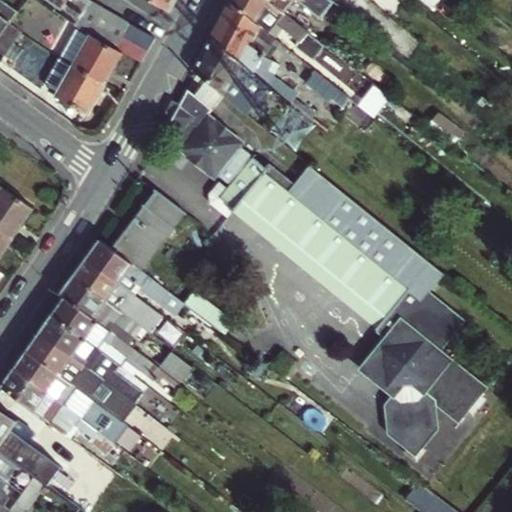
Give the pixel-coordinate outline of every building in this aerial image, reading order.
[(1,0),(0,0),(0,38),(10,25),(19,12),(1,0)] [(48,0),(62,10),(68,0),(48,0)] [(59,14),(78,25),(93,1),(91,0),(68,0),(62,10),(59,14)] [(150,0),(172,11),(177,0),(150,0)] [(286,14),(268,0),(232,0),(231,3),(277,41),(293,54),(310,33),(286,14)] [(268,0),(286,14),(297,1),(322,21),(336,3),(332,0),(268,0)] [(80,26),(91,32),(105,9),(93,1),(78,25),(80,26)] [(211,39),(253,73),(266,53),(277,41),(231,3),(211,39)] [(91,32),(103,40),(117,16),(105,9),(91,32)] [(115,46),(122,35),(129,23),(117,16),(103,40),(115,46)] [(129,23),(122,35),(150,49),(156,39),(129,23)] [(10,25),(0,38),(0,52),(6,56),(7,54),(15,44),(23,33),(10,25)] [(80,26),(62,58),(107,84),(125,52),(115,46),(103,40),(91,32),(80,26)] [(150,49),(122,35),(115,46),(125,52),(142,62),(150,49)] [(208,81),(224,94),(248,113),(262,95),(269,86),(261,79),(253,73),(211,39),(194,70),(198,73),(208,81)] [(15,44),(7,54),(15,60),(23,50),(15,44)] [(364,53),(354,66),(379,85),(389,73),(364,53)] [(56,96),(89,115),(107,84),(62,58),(61,57),(47,81),(49,87),(58,92),(56,96)] [(353,102),(314,71),(304,83),(343,114),(353,102)] [(198,73),(195,79),(200,82),(204,85),(208,81),(198,73)] [(264,75),(261,79),(269,86),(278,93),(281,88),(264,75)] [(224,94),(208,81),(204,85),(198,93),(214,107),(224,94)] [(343,114),(304,83),(290,102),(328,132),(343,114)] [(191,87),(181,104),(165,134),(218,177),(221,173),(235,185),(232,189),(221,180),(212,191),(213,200),(231,214),(236,208),(381,325),(378,328),(389,336),(363,368),(394,393),(396,395),(405,384),(415,383),(426,392),(428,390),(438,399),(438,402),(461,420),(487,387),(441,349),(465,320),(430,291),(444,273),(311,165),(297,182),(269,160),(266,165),(241,144),(245,140),(210,112),(214,107),(198,93),(191,87)] [(0,183),(0,227),(14,238),(35,209),(0,183)] [(157,191),(113,248),(143,271),(186,214),(157,191)] [(0,227),(0,258),(14,238),(0,227)] [(102,239),(88,258),(132,291),(138,284),(161,301),(169,291),(143,271),(113,248),(102,239)] [(132,291),(88,258),(75,275),(124,312),(145,327),(153,334),(166,317),(132,291)] [(145,327),(124,312),(75,275),(61,295),(65,298),(131,346),(145,327)] [(195,291),(186,303),(226,334),(235,322),(195,291)] [(131,346),(65,298),(53,315),(100,350),(106,343),(156,381),(164,370),(131,346)] [(100,350),(53,315),(41,332),(99,376),(110,383),(120,391),(124,394),(137,404),(147,391),(118,370),(121,366),(100,350)] [(41,332),(28,351),(91,397),(99,388),(93,383),(99,376),(41,332)] [(91,397),(28,351),(15,369),(82,416),(99,429),(112,412),(91,397)] [(175,353),(167,364),(185,379),(194,368),(175,353)] [(82,416),(15,369),(2,387),(29,407),(67,435),(82,416)] [(117,403),(124,394),(120,391),(110,383),(103,392),(117,403)] [(436,427),(438,402),(438,399),(428,390),(426,392),(415,383),(405,384),(396,395),(394,393),(386,403),(388,434),(406,448),(413,439),(422,446),(436,427)] [(11,432),(29,407),(2,387),(0,390),(0,450),(19,464),(24,468),(35,476),(46,484),(83,511),(86,511),(98,496),(11,432)] [(116,443),(99,429),(90,439),(108,453),(116,443)] [(406,448),(403,452),(416,461),(426,449),(422,446),(413,439),(406,448)] [(0,476),(7,482),(19,464),(0,450),(0,476)] [(124,498),(135,484),(111,467),(100,481),(124,498)] [(23,481),(17,489),(23,494),(31,482),(35,476),(24,468),(20,473),(23,481)] [(35,476),(31,482),(42,490),(46,484),(35,476)] [(423,511),(460,511),(421,482),(408,500),(423,511)] [(4,507),(10,511),(20,497),(23,494),(17,489),(4,507)] [(25,511),(31,506),(20,497),(10,511),(9,511),(25,511)]
